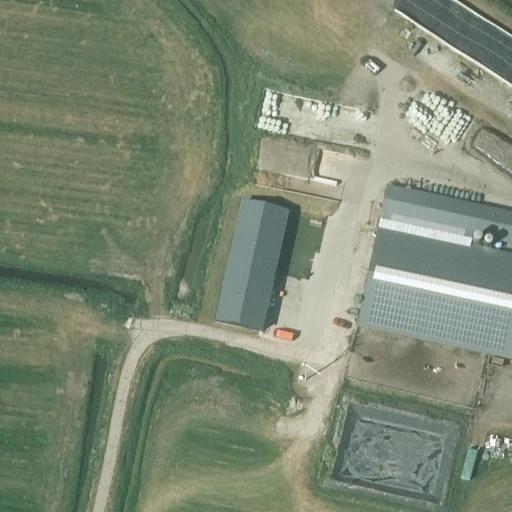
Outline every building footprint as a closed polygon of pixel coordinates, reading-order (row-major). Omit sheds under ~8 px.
[(401,0),(398,6),(421,17),(429,0),(401,0)] [(463,41),(455,55),(511,88),(511,38),(448,0),(435,0),(432,7),(445,14),(438,26),(463,41)] [(465,142),(477,120),(411,84),(399,105),(465,142)] [(356,328),(511,364),(511,261),(467,251),(470,238),(509,247),(511,233),(511,218),(387,190),(356,328)] [(240,205),(214,323),(262,333),(287,215),(240,205)]
